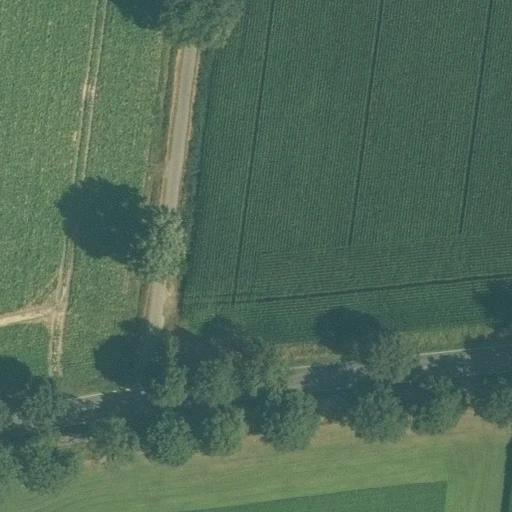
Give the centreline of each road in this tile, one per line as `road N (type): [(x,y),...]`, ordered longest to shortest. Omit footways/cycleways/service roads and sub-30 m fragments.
road 1 (secondary): [(511,361),(141,402),(0,427)]
road 2 (track): [(195,0),(141,402)]
